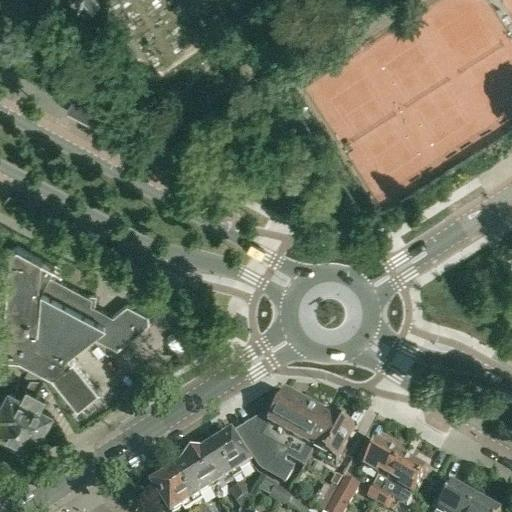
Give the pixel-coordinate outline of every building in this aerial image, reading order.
[(77,0),(84,10),(99,1),(98,0),(77,0)] [(72,105),(68,111),(97,126),(100,120),(102,116),(108,104),(80,89),(74,101),(72,105)] [(77,406),(91,394),(100,387),(74,355),(73,356),(70,352),(100,327),(117,348),(149,323),(148,316),(127,305),(113,316),(95,307),(96,296),(86,295),(50,276),(54,266),(17,246),(11,250),(1,356),(19,357),(52,374),(77,406)] [(0,440),(8,445),(43,381),(31,380),(27,386),(22,396),(11,390),(0,409),(0,415),(3,417),(0,422),(0,440)] [(40,406),(45,397),(49,389),(43,381),(8,445),(19,451),(22,449),(24,446),(25,446),(31,436),(39,440),(53,414),(40,406)] [(286,447),(290,440),(308,409),(297,403),(298,400),(289,395),(288,398),(284,396),(280,403),(272,398),(260,420),(237,435),(260,472),(268,477),(286,447)] [(308,409),(290,440),(286,447),(268,477),(277,482),(274,487),(287,494),(288,495),(289,494),(297,479),(292,476),(294,471),(284,465),(287,460),(304,470),(313,454),(332,421),(331,420),(331,421),(308,409)] [(354,433),(332,421),(313,454),(336,466),(354,433)] [(249,467),(230,438),(211,451),(230,480),(249,467)] [(377,478),(378,479),(373,488),(366,499),(376,505),(401,460),(376,446),(363,470),(377,478)] [(211,451),(191,463),(210,492),(230,480),(211,451)] [(426,474),(401,460),(376,505),(385,510),(387,511),(394,500),(406,507),(412,498),(426,474)] [(191,463),(172,476),(191,505),(210,492),(191,463)] [(167,511),(179,511),(191,505),(172,476),(152,488),(152,489),(146,493),(147,500),(154,504),(160,500),(167,511)] [(326,511),(338,511),(353,486),(344,481),(326,511)] [(244,504),(248,505),(253,498),(252,496),(249,494),(243,485),(236,489),(242,499),(244,504)] [(268,499),(281,505),(287,494),(274,487),(268,499)] [(318,511),(324,511),(335,493),(325,487),(312,509),(318,511)] [(235,504),(242,499),(236,489),(229,494),(235,504)] [(470,511),(476,503),(452,489),(444,501),(441,500),(435,510),(437,511),(436,511),(470,511)] [(294,497),(289,494),(288,495),(287,494),(281,505),(287,508),(294,497)] [(235,504),(240,510),(244,503),(242,500),(235,504)] [(492,511),(476,503),(470,511),(492,511)]
